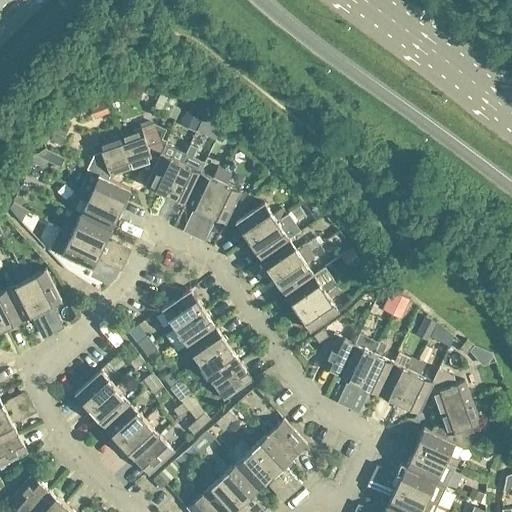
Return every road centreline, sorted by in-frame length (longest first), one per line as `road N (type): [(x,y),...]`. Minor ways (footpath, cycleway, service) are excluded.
road 1 (residential): [(23,370),(128,282),(151,226),(212,251),(320,404),(377,434),(338,511)]
road 2 (primary): [(259,0),(511,191)]
road 3 (primary): [(511,121),(360,0)]
road 4 (residential): [(140,511),(58,433),(23,370)]
